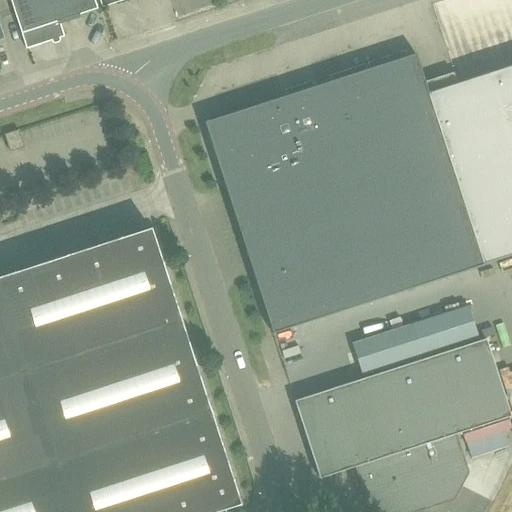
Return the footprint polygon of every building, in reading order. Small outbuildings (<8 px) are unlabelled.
[(64,37),(59,21),(96,9),(93,0),(9,0),(14,13),(26,49),(64,37)] [(511,63),(427,91),(415,53),(204,122),(254,276),(273,334),(511,256),(511,63)] [(10,152),(24,147),(19,130),(4,135),(10,152)] [(150,229),(0,277),(0,511),(216,511),(239,505),(150,229)] [(384,511),(409,511),(452,498),(466,472),(454,435),(510,416),(485,339),(294,401),(319,478),(357,466),(369,504),(384,511)]
